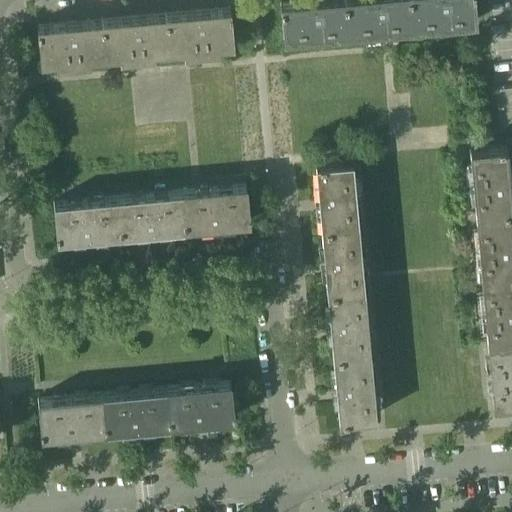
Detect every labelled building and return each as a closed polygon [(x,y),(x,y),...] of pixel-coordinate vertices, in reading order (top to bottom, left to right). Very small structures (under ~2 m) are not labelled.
[(344,0),(286,0),(279,1),(283,37),(347,31),(344,0)] [(408,0),(344,0),(347,31),(411,26),(408,0)] [(473,0),(408,0),(411,26),(475,20),(473,0)] [(229,5),(165,11),(168,48),(232,42),(229,5)] [(165,11),(101,17),(104,54),(168,48),(165,11)] [(36,23),(40,60),(104,54),(101,17),(36,23)] [(469,147),(470,162),(475,211),(511,208),(506,144),(469,147)] [(314,162),(316,178),(320,226),(357,222),(351,158),(314,162)] [(245,182),(208,185),(181,188),(184,225),(211,222),(211,228),(222,227),(222,221),(249,219),(245,182)] [(181,188),(144,191),(117,193),(121,231),(147,228),(147,234),(158,233),(158,227),(184,225),(181,188)] [(117,193),(81,197),(53,199),(56,237),(83,234),(84,240),(95,239),(94,233),(121,231),(117,193)] [(511,213),(511,208),(475,211),(481,275),(511,272),(511,213)] [(357,222),(320,226),(326,290),(363,286),(357,222)] [(511,272),(481,275),(486,339),(511,336),(511,272)] [(363,286),(326,290),(332,353),(369,350),(363,286)] [(511,336),(486,339),(492,404),(511,401),(511,336)] [(369,350),(332,353),(338,418),(375,414),(369,350)] [(233,415),(229,378),(165,384),(168,421),(195,419),(195,424),(206,423),(206,418),(233,415)] [(165,384),(101,390),(104,427),(120,426),(131,425),(131,430),(142,429),(142,424),(153,423),(168,421),(165,384)] [(101,390),(37,396),(40,433),(56,432),(67,431),(68,436),(79,435),(78,430),(89,429),(104,427),(101,390)]
